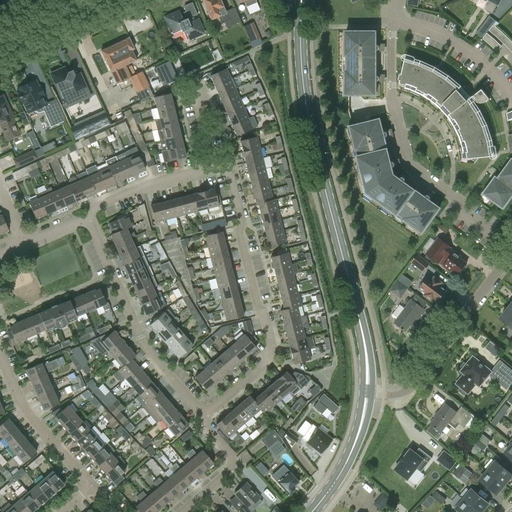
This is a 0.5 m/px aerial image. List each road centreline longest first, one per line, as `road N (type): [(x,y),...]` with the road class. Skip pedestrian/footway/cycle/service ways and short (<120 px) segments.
road 1 (secondary): [(367,393),(364,343),(305,102),(301,0)]
road 2 (residential): [(213,166),(228,171),(273,357),(202,419)]
road 3 (residential): [(511,249),(410,167),(391,103),(397,15)]
road 4 (residential): [(202,419),(142,344),(87,220)]
road 5 (residential): [(367,393),(405,391),(511,249)]
road 6 (residential): [(0,355),(24,408),(91,485)]
road 7 (residential): [(511,103),(496,75),(397,15)]
road 8 (residential): [(87,220),(97,206),(142,185),(213,166)]
road 9 (secondary): [(310,511),(350,455),(367,393)]
road 10 (residential): [(179,511),(231,464),(202,419)]
